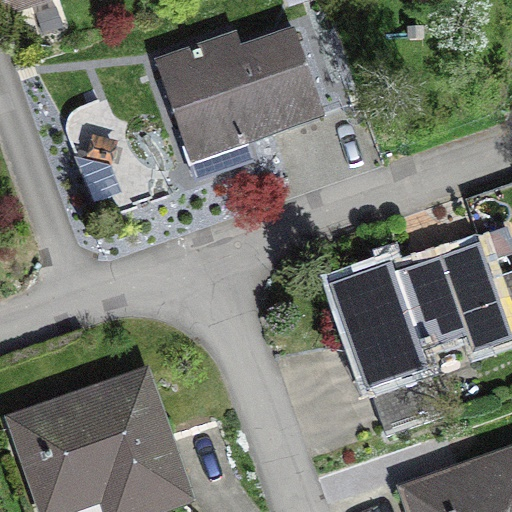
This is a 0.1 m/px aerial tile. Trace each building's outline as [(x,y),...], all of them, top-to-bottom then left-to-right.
[(0,0),(0,2),(4,15),(51,0),(0,0)] [(254,163),(248,147),(327,120),(293,28),(241,46),(236,32),(152,60),(195,184),(254,163)] [(392,265),(330,286),(367,394),(371,393),(386,437),(445,417),(423,354),(467,339),(473,355),(511,341),(511,271),(492,278),(487,262),(511,253),(511,233),(510,227),(477,238),(480,244),(394,273),(392,265)] [(80,370),(74,351),(57,357),(63,376),(80,370)] [(172,511),(196,504),(150,368),(4,418),(36,511),(172,511)] [(511,511),(511,446),(397,486),(405,511),(511,511)]
